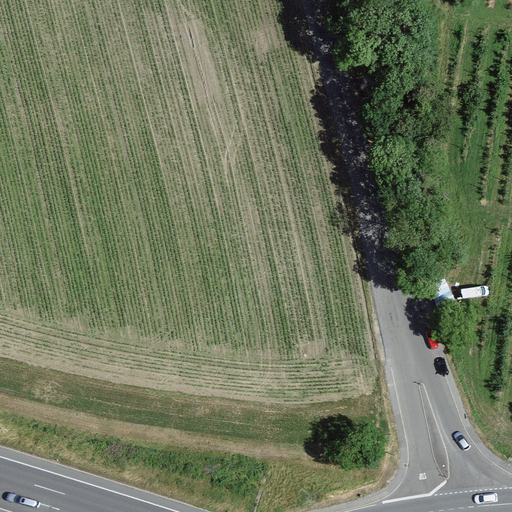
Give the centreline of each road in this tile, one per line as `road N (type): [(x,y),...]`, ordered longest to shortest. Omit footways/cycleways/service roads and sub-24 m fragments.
road 1 (unclassified): [(314,0),(408,339)]
road 2 (unclassified): [(484,505),(408,339)]
road 3 (unclassified): [(408,339),(428,511)]
